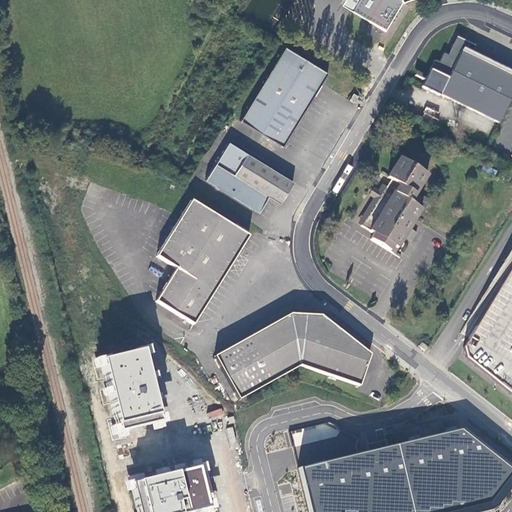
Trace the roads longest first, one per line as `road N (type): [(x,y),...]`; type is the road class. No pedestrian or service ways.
road 1 (unclassified): [(439,380),(315,279),(303,250),(305,222),(426,25),(460,8),(511,23)]
road 2 (residential): [(439,380),(413,409),(378,422),(323,414),(267,429),(258,443),(273,511)]
